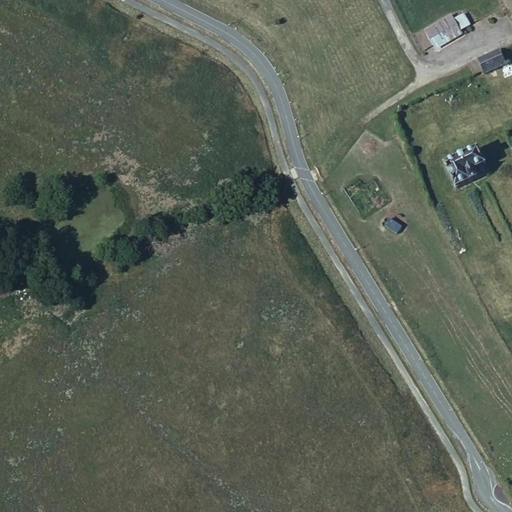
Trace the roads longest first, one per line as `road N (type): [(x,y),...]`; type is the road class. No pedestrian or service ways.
road 1 (unclassified): [(164,0),(229,34),(272,79),(304,175),(501,511)]
road 2 (residential): [(511,35),(420,75),(382,0)]
